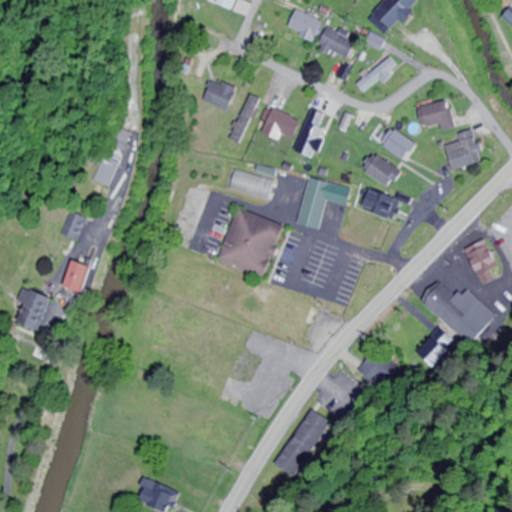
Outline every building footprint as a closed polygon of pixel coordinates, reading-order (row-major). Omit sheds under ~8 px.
[(211,0),(236,11),(240,0),(211,0)] [(391,0),(378,12),(396,31),(426,3),(423,0),(391,0)] [(318,42),(327,23),(301,10),(292,29),(318,42)] [(352,62),(361,43),(332,28),(322,48),(352,62)] [(370,94),(401,66),(393,58),(362,86),(370,94)] [(232,112),(241,89),(215,80),(207,103),(232,112)] [(448,131),(460,128),(453,101),(423,109),(429,129),(446,125),(448,131)] [(298,140),(306,124),(278,110),(266,134),(282,142),(286,134),(298,140)] [(317,159),(328,129),(324,128),(329,116),(315,110),(299,153),(317,159)] [(420,146),(398,129),(386,145),(408,162),(420,146)] [(457,172),(487,163),(477,131),(462,135),(464,143),(450,148),(457,172)] [(114,188),(124,164),(106,157),(96,180),(114,188)] [(405,174),(383,157),(371,173),(393,190),(405,174)] [(279,181),(240,170),(234,190),(274,201),(279,181)] [(302,225),(324,231),(330,202),(352,207),(356,189),(313,179),(302,225)] [(384,252),(406,205),(377,191),(368,209),(389,219),(375,248),(384,252)] [(91,220),(71,211),(61,235),(81,243),(91,220)] [(243,211),(224,263),(271,280),(290,227),(243,211)] [(493,272),(503,267),(488,241),(468,252),(487,286),(497,280),(493,272)] [(68,289),(87,295),(95,268),(76,262),(68,289)] [(468,290),(460,299),(443,284),(425,305),(472,347),(498,317),(468,290)] [(259,286),(249,313),(307,334),(317,307),(259,286)] [(54,300),(27,290),(15,324),(42,334),(54,300)] [(154,325),(234,352),(229,367),(256,376),(262,359),(240,352),(248,328),(229,322),(233,308),(204,298),(200,310),(163,298),(154,325)] [(453,353),(435,335),(418,352),(436,370),(453,353)] [(400,368),(376,352),(362,374),(386,390),(400,368)] [(334,423),(315,411),(280,468),(300,480),(334,423)] [(174,511),(181,491),(146,481),(140,505),(164,511),(174,511)]
